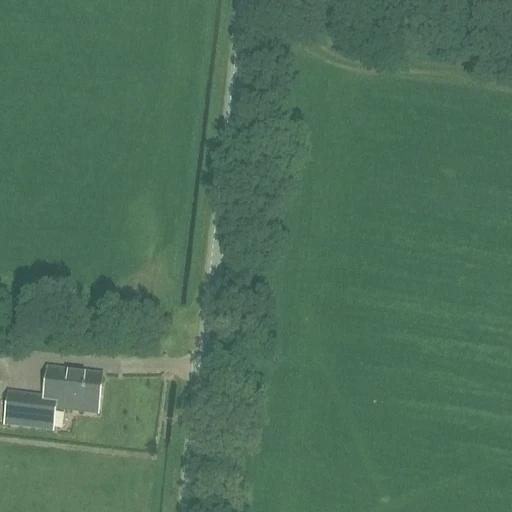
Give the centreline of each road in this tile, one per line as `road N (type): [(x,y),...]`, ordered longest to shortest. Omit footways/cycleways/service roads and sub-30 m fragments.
road 1 (tertiary): [(185,511),(244,0)]
road 2 (track): [(247,0),(511,52)]
